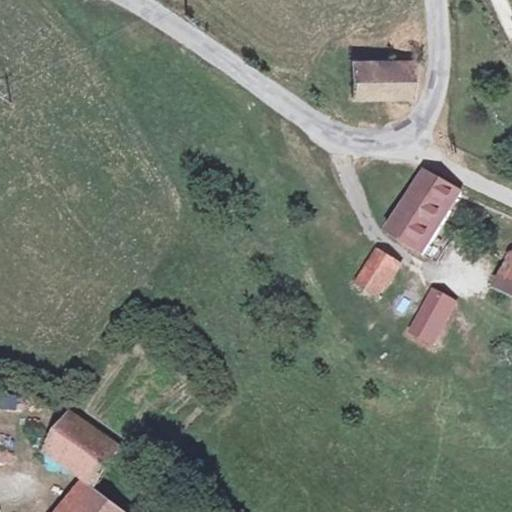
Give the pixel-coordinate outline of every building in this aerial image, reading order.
[(352,55),(349,57),(351,95),(408,93),(408,55),(352,55)] [(458,189),(423,169),(385,230),(420,249),(458,189)] [(354,285),(380,301),(399,268),(375,252),(354,285)] [(431,290),(413,334),(436,342),(452,299),(431,290)] [(120,444),(72,409),(53,434),(43,426),(31,445),(45,454),(48,450),(93,479),(120,444)] [(63,472),(40,496),(51,506),(74,482),(63,472)] [(124,511),(82,483),(60,511),(124,511)]
